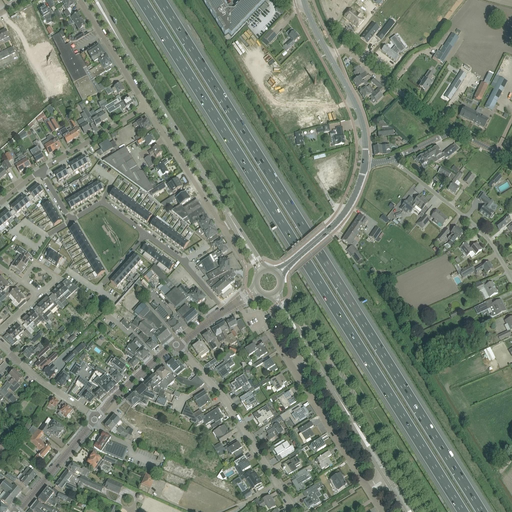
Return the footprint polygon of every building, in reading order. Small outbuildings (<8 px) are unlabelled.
[(50,0),(48,0),(47,1),(51,9),(52,9),(55,7),(50,0)] [(78,12),(74,14),(70,8),(75,6),(74,5),(74,4),(74,2),(73,2),(71,0),(69,0),(63,4),(64,5),(62,7),(66,12),(64,13),(67,18),(69,17),(78,12)] [(229,5),(227,6),(223,0),(201,0),(225,36),(228,34),(231,37),(265,2),(263,0),(241,0),(235,7),(234,6),(229,5)] [(39,10),(46,22),(48,25),(52,23),(50,20),(55,17),(51,11),(49,13),(45,7),(39,10)] [(63,19),(58,11),(57,11),(54,13),(59,20),(63,19)] [(349,11),(344,17),(358,27),(364,20),(361,19),(362,17),(358,14),(356,16),(349,11)] [(79,14),(78,12),(69,17),(74,25),(75,24),(80,31),(83,29),(83,28),(86,26),(78,15),(79,14)] [(390,20),(381,33),(384,36),(394,23),(390,20)] [(246,25),(229,43),(287,135),(318,127),(322,126),(328,125),(328,124),(340,122),(330,104),(294,111),(248,37),(253,33),(246,25)] [(371,26),(361,38),(367,43),(377,31),(371,26)] [(9,38),(7,32),(6,30),(5,30),(5,31),(0,33),(4,40),(9,38)] [(287,52),(290,49),(295,44),(294,43),(300,38),(294,31),(294,32),(292,30),(291,30),(286,34),(288,37),(291,40),(283,48),(287,52)] [(60,57),(73,84),(88,76),(84,69),(87,67),(80,56),(79,55),(75,57),(74,54),(74,53),(72,48),(71,48),(69,44),(65,46),(64,44),(65,44),(62,39),(66,37),(62,31),(60,34),(57,35),(55,36),(52,38),(61,56),(60,57)] [(270,31),(264,39),(270,44),(276,37),(270,31)] [(74,42),(77,42),(84,37),(82,33),(74,38),(72,38),(71,42),(74,42)] [(452,33),(446,43),(440,52),(438,50),(434,57),(442,62),(458,37),(452,33)] [(386,46),(382,51),(396,62),(400,57),(397,55),(399,53),(400,53),(406,49),(403,45),(402,46),(395,36),(390,40),(395,46),(392,51),(386,46)] [(87,67),(105,55),(99,44),(87,52),(85,53),(80,56),(87,67)] [(300,47),(281,66),(286,72),(308,61),(300,47)] [(0,105),(11,105),(12,101),(13,103),(15,102),(16,104),(18,99),(28,95),(31,98),(32,95),(36,93),(35,89),(37,90),(38,92),(43,87),(40,86),(42,84),(40,82),(46,83),(48,76),(55,76),(56,77),(55,64),(59,60),(54,49),(0,72),(0,105)] [(84,69),(88,76),(90,82),(94,80),(94,79),(106,72),(111,69),(109,66),(110,66),(111,66),(112,65),(112,63),(111,63),(110,62),(106,55),(105,55),(87,67),(84,69)] [(353,81),(358,89),(363,85),(364,87),(368,84),(365,80),(363,82),(362,80),(368,76),(366,73),(366,72),(361,68),(360,69),(359,66),(355,69),(356,71),(353,73),(355,76),(359,73),(361,76),(359,77),(360,77),(353,81)] [(429,72),(422,82),(421,83),(422,84),(420,87),(426,92),(432,82),(429,80),(433,74),(429,72)] [(90,82),(88,76),(73,84),(82,102),(97,94),(90,82)] [(448,94),(446,96),(451,99),(450,100),(464,80),(463,81),(457,77),(458,76),(451,86),(452,87),(448,94)] [(497,84),(486,104),(493,108),(507,81),(500,77),(498,80),(497,84)] [(94,80),(90,82),(97,94),(98,94),(104,90),(107,88),(103,83),(98,86),(94,80)] [(370,85),(364,89),(360,92),(364,99),(370,95),(377,102),(383,96),(380,93),(385,88),(376,80),(373,83),(379,88),(375,93),(370,85)] [(488,86),(483,83),(482,83),(475,97),(482,100),(486,92),(488,87),(488,86)] [(110,86),(104,90),(106,92),(109,90),(111,93),(113,92),(114,94),(117,92),(119,95),(121,93),(122,93),(122,92),(124,91),(120,84),(114,88),(115,88),(112,90),(110,86)] [(305,91),(312,102),(318,98),(316,95),(320,93),(314,84),(307,88),(308,89),(305,91)] [(108,105),(105,107),(106,109),(107,110),(114,106),(116,109),(120,106),(123,110),(126,108),(134,104),(130,98),(125,100),(124,99),(122,101),(119,103),(117,100),(108,105)] [(108,105),(105,100),(98,104),(102,111),(105,109),(104,108),(105,107),(108,105)] [(475,112),(468,109),(464,107),(460,116),(471,121),(475,112)] [(475,112),(471,121),(484,128),(486,124),(489,119),(480,115),(482,109),(478,107),(475,112)] [(87,109),(83,111),(84,113),(88,120),(92,117),(93,119),(92,120),(93,122),(94,123),(96,127),(102,123),(98,116),(96,113),(95,113),(91,116),(90,113),(87,109)] [(83,118),(77,122),(80,127),(81,129),(84,134),(91,130),(87,124),(87,123),(89,122),(88,120),(84,113),(81,115),(83,118)] [(98,116),(102,123),(108,119),(104,113),(98,116)] [(51,117),(48,119),(55,131),(58,129),(51,117)] [(52,133),(55,131),(48,119),(45,121),(44,122),(51,133),(52,133)] [(138,123),(138,122),(133,125),(135,128),(138,126),(139,125),(143,131),(146,129),(151,127),(146,120),(143,123),(142,121),(138,123)] [(335,146),(338,145),(345,144),(342,127),(338,127),(338,130),(333,130),(333,133),(330,133),(330,137),(335,136),(335,138),(334,139),(335,146)] [(73,141),(69,134),(67,130),(65,128),(63,129),(64,132),(63,137),(67,144),(73,141)] [(69,134),(73,141),(79,137),(79,136),(81,134),(78,128),(75,130),(74,129),(72,130),(71,129),(70,129),(67,130),(69,134)] [(143,137),(137,141),(139,145),(146,141),(149,146),(155,142),(151,135),(145,139),(143,137)] [(53,138),(49,141),(51,145),(55,151),(56,152),(58,150),(61,148),(58,143),(57,142),(59,141),(58,138),(56,140),(56,139),(55,139),(54,140),(53,138)] [(48,140),(43,144),(44,146),(46,149),(45,149),(49,155),(52,153),(53,154),(55,152),(54,152),(55,151),(51,145),(49,141),(48,140)] [(101,150),(95,153),(98,155),(99,154),(100,156),(105,154),(113,149),(114,151),(111,152),(113,155),(120,151),(117,146),(113,149),(111,145),(109,143),(108,141),(99,146),(100,149),(101,150)] [(156,157),(158,156),(162,153),(158,146),(153,149),(148,152),(151,156),(154,154),(154,155),(155,155),(156,157)] [(385,146),(374,147),(373,147),(375,156),(387,155),(385,146)] [(430,157),(435,163),(438,161),(436,158),(442,154),(437,146),(431,150),(427,153),(430,157)] [(444,153),(443,154),(445,157),(446,159),(448,158),(457,151),(452,146),(444,152),(444,153)] [(30,153),(36,163),(43,158),(37,148),(37,149),(30,153)] [(140,172),(125,148),(103,162),(147,194),(153,190),(142,172),(140,172)] [(9,162),(12,160),(13,160),(9,153),(6,154),(5,155),(9,162)] [(431,165),(435,163),(430,157),(427,153),(423,155),(417,158),(417,159),(414,160),(414,161),(415,160),(417,164),(420,162),(422,166),(429,162),(431,165)] [(19,159),(25,169),(31,166),(25,157),(24,157),(23,156),(18,159),(19,159)] [(84,156),(79,159),(83,167),(91,162),(88,158),(86,159),(84,156)] [(155,165),(152,160),(149,156),(144,159),(150,168),(155,165)] [(14,164),(15,166),(19,173),(25,169),(19,159),(16,161),(17,162),(15,163),(14,164)] [(79,159),(74,162),(78,170),(83,167),(79,159)] [(166,180),(167,179),(169,177),(167,174),(168,173),(164,166),(168,163),(166,160),(162,164),(157,167),(158,168),(157,169),(159,172),(158,173),(161,177),(163,176),(166,180)] [(0,180),(6,175),(4,173),(6,172),(12,168),(8,162),(2,165),(2,166),(4,169),(3,171),(0,172),(0,180)] [(71,169),(68,170),(71,174),(78,170),(74,162),(69,165),(71,169)] [(455,165),(451,169),(456,174),(460,170),(455,165)] [(439,171),(449,177),(452,173),(442,167),(439,171)] [(63,179),(71,174),(68,170),(66,171),(64,168),(59,171),(63,179)] [(63,179),(59,171),(54,174),(58,182),(63,179)] [(496,184),(502,177),(498,173),(492,180),(496,184)] [(474,177),(470,174),(464,182),(468,185),(474,177)] [(448,189),(455,194),(460,188),(458,187),(460,183),(457,181),(459,178),(456,176),(452,182),(452,183),(448,189)] [(178,179),(168,185),(173,194),(179,191),(178,190),(182,187),(178,179)] [(99,182),(94,185),(99,192),(104,190),(99,182)] [(153,190),(147,194),(151,197),(165,188),(163,184),(153,190)] [(33,189),(39,195),(43,192),(38,185),(33,189)] [(99,193),(94,185),(90,188),(94,195),(99,193)] [(85,191),(89,198),(94,195),(90,188),(85,191)] [(29,197),(32,201),(39,195),(33,189),(28,193),(31,195),(29,197)] [(109,196),(114,199),(119,192),(114,189),(109,196)] [(171,197),(170,198),(172,201),(175,199),(176,199),(180,205),(181,204),(182,205),(190,200),(186,192),(185,193),(183,190),(175,195),(171,197)] [(89,198),(85,191),(80,194),(85,201),(89,198)] [(119,192),(114,199),(118,202),(123,195),(119,192)] [(478,199),(480,201),(481,201),(486,205),(485,206),(484,206),(480,212),(489,219),(490,217),(492,218),(494,215),(493,214),(494,213),(488,209),(493,202),(490,199),(490,200),(485,196),(482,193),(478,199)] [(85,201),(80,194),(76,196),(80,204),(85,201)] [(123,195),(118,202),(122,205),(127,198),(123,195)] [(20,200),(25,207),(32,201),(29,197),(27,199),(24,196),(20,200)] [(71,199),(75,206),(80,204),(76,196),(71,199)] [(425,207),(426,207),(425,206),(428,203),(419,196),(415,201),(410,197),(407,201),(406,201),(402,205),(403,206),(400,209),(403,211),(406,214),(409,211),(411,213),(415,208),(420,212),(422,210),(425,207)] [(126,208),(131,201),(127,198),(122,205),(126,208)] [(71,199),(66,202),(71,209),(75,206),(71,199)] [(15,204),(21,210),(25,207),(20,200),(15,204)] [(126,208),(130,211),(135,204),(131,201),(126,208)] [(183,209),(175,214),(182,220),(201,208),(196,201),(183,209)] [(53,207),(50,203),(43,207),(45,212),(53,207)] [(21,210),(15,204),(11,208),(13,210),(11,212),(14,216),(21,210)] [(134,214),(139,207),(135,204),(130,211),(134,214)] [(177,208),(172,211),(175,214),(183,209),(181,205),(179,206),(177,208)] [(48,216),(56,212),(53,207),(45,212),(48,216)] [(138,217),(143,210),(139,207),(134,214),(138,217)] [(201,208),(182,220),(186,223),(189,221),(193,226),(207,217),(201,208)] [(148,213),(143,210),(138,217),(142,220),(148,213)] [(2,215),(8,222),(14,216),(11,212),(9,214),(7,211),(2,215)] [(437,211),(432,217),(435,219),(433,222),(437,225),(439,223),(442,226),(445,223),(445,222),(447,219),(437,211)] [(51,221),(58,217),(56,212),(48,216),(51,221)] [(148,213),(142,220),(147,223),(152,216),(148,213)] [(353,225),(361,230),(365,225),(367,220),(360,215),(353,225)] [(424,215),(421,219),(417,224),(422,228),(426,223),(430,220),(424,215)] [(508,215),(499,222),(495,225),(499,230),(506,225),(504,223),(510,218),(508,215)] [(58,217),(51,221),(54,226),(61,222),(58,217)] [(211,223),(210,223),(210,222),(210,221),(209,220),(208,220),(207,217),(193,226),(195,229),(200,226),(201,228),(202,229),(211,223)] [(154,229),(159,222),(155,219),(150,226),(154,229)] [(159,222),(154,229),(158,232),(164,225),(159,222)] [(201,228),(196,232),(200,236),(204,234),(206,236),(208,240),(216,235),(217,234),(217,233),(217,232),(216,231),(215,231),(215,230),(211,223),(202,229),(201,228)] [(163,235),(168,228),(164,225),(158,232),(163,235)] [(361,230),(353,225),(342,240),(350,246),(361,230)] [(72,235),(80,230),(77,226),(69,230),(72,235)] [(448,239),(451,241),(450,241),(451,241),(460,230),(456,226),(451,233),(452,234),(448,239)] [(382,231),(376,227),(369,236),(376,241),(382,231)] [(168,228),(163,235),(167,238),(172,231),(168,228)] [(446,228),(437,239),(441,242),(450,231),(446,228)] [(72,235),(75,239),(82,235),(80,230),(72,235)] [(459,239),(464,233),(460,230),(451,241),(447,244),(450,247),(457,238),(459,239)] [(171,241),(176,234),(172,231),(167,238),(171,241)] [(176,234),(171,241),(175,244),(180,237),(176,234)] [(75,239),(78,244),(85,240),(82,235),(75,239)] [(105,235),(101,238),(106,246),(111,242),(105,235)] [(180,237),(175,244),(179,247),(184,240),(180,237)] [(85,240),(78,244),(81,249),(88,244),(85,240)] [(184,240),(179,247),(183,250),(188,243),(184,240)] [(219,249),(222,247),(221,246),(224,244),(221,240),(215,243),(214,242),(210,245),(212,247),(214,246),(215,249),(218,248),(219,249)] [(475,255),(478,253),(482,250),(476,244),(471,248),(466,243),(460,248),(464,254),(465,253),(467,256),(473,252),(475,255)] [(88,244),(81,249),(83,253),(91,249),(88,244)] [(153,249),(146,244),(141,250),(145,253),(143,256),(146,259),(153,249)] [(222,254),(227,251),(228,251),(226,248),(224,244),(221,246),(222,247),(219,249),(221,252),(218,254),(219,257),(220,258),(223,256),(222,254)] [(362,259),(353,246),(348,249),(357,262),(362,259)] [(17,247),(15,251),(19,255),(15,260),(16,260),(25,267),(25,266),(26,266),(28,264),(28,263),(29,261),(29,262),(30,261),(29,261),(27,259),(29,256),(22,250),(18,248),(17,247)] [(107,254),(111,259),(119,253),(115,248),(107,254)] [(48,257),(46,260),(51,264),(57,255),(48,249),(45,255),(48,257)] [(94,254),(91,249),(83,253),(86,258),(94,254)] [(155,260),(160,254),(153,249),(146,259),(149,261),(152,258),(155,260)] [(234,280),(233,278),(236,276),(234,274),(234,271),(230,271),(221,271),(221,269),(220,269),(217,264),(216,261),(218,260),(218,258),(217,258),(219,257),(218,254),(217,252),(215,253),(214,253),(209,256),(210,257),(201,263),(197,266),(205,277),(207,276),(210,282),(207,284),(212,290),(218,297),(222,294),(223,295),(232,288),(230,285),(231,284),(233,283),(234,281),(234,280)] [(89,263),(96,258),(94,254),(86,258),(89,263)] [(160,269),(167,259),(160,254),(155,260),(159,263),(157,266),(160,269)] [(57,255),(51,264),(56,267),(58,264),(61,266),(65,261),(57,255)] [(135,255),(131,259),(137,265),(141,261),(135,255)] [(99,263),(96,258),(89,263),(92,267),(99,263)] [(131,259),(128,263),(134,269),(137,265),(131,259)] [(174,264),(167,259),(160,269),(163,271),(166,268),(170,271),(174,264)] [(21,272),(23,270),(25,268),(25,267),(16,260),(12,266),(11,265),(10,268),(16,273),(18,270),(21,272)] [(221,271),(230,271),(230,265),(230,264),(230,262),(230,261),(221,261),(221,269),(221,271)] [(463,278),(475,271),(476,273),(484,269),(487,273),(493,269),(489,262),(483,266),(482,265),(474,269),(472,265),(460,273),(463,278)] [(95,272),(102,267),(99,263),(92,267),(95,272)] [(128,263),(124,267),(131,272),(134,269),(128,263)] [(155,265),(151,270),(158,278),(163,274),(155,265)] [(102,267),(95,272),(97,277),(105,272),(102,267)] [(124,267),(121,270),(127,276),(131,272),(124,267)] [(121,270),(117,274),(124,280),(127,276),(121,270)] [(150,271),(144,277),(148,281),(154,275),(150,271)] [(117,274),(114,278),(120,284),(124,280),(117,274)] [(114,278),(110,282),(117,288),(120,284),(114,278)] [(167,278),(162,283),(166,287),(170,291),(175,287),(167,279),(167,278)] [(6,282),(5,282),(5,281),(0,285),(0,288),(1,290),(0,291),(0,293),(1,294),(3,297),(8,292),(6,289),(10,286),(9,286),(8,284),(6,282)] [(498,294),(492,282),(483,287),(482,283),(475,287),(477,292),(486,288),(490,297),(498,294)] [(57,289),(62,295),(66,299),(70,295),(70,294),(70,293),(72,290),(70,288),(67,284),(64,287),(61,284),(61,285),(60,286),(59,286),(57,288),(57,289)] [(177,290),(180,294),(186,300),(188,298),(193,303),(195,302),(197,305),(202,302),(201,301),(202,301),(203,301),(204,300),(204,299),(205,298),(201,294),(196,289),(193,292),(193,293),(192,294),(187,288),(186,290),(182,286),(177,290)] [(199,314),(175,287),(170,291),(164,296),(176,310),(177,309),(179,311),(181,309),(191,321),(199,314)] [(21,294),(21,293),(19,291),(18,291),(17,289),(17,288),(14,291),(12,293),(9,291),(9,292),(8,292),(5,295),(7,298),(10,295),(15,300),(21,294)] [(51,293),(54,297),(57,300),(62,295),(57,289),(56,289),(53,291),(54,292),(52,293),(51,293)] [(12,302),(17,307),(19,309),(23,305),(21,303),(25,300),(26,299),(26,298),(25,299),(24,297),(24,296),(22,294),(21,294),(15,300),(12,302)] [(42,302),(48,309),(50,312),(56,308),(58,305),(56,303),(51,298),(49,300),(47,297),(46,298),(47,298),(45,300),(44,300),(42,302)] [(479,306),(474,308),(474,309),(475,310),(479,308),(481,312),(490,308),(492,313),(491,313),(491,314),(491,316),(492,317),(493,317),(494,317),(496,316),(497,315),(502,313),(503,313),(506,311),(504,307),(500,300),(492,304),(491,301),(491,300),(485,303),(479,306)] [(64,307),(58,301),(56,303),(58,305),(60,308),(62,310),(64,307)] [(43,314),(48,309),(42,302),(42,303),(41,303),(39,305),(37,307),(37,306),(36,307),(43,314)] [(119,302),(113,308),(116,311),(122,304),(119,302)] [(143,303),(134,312),(139,316),(147,307),(143,303)] [(175,333),(182,328),(173,317),(173,316),(170,317),(161,306),(155,310),(164,321),(175,333)] [(137,317),(132,324),(138,328),(139,329),(148,336),(151,339),(156,343),(158,341),(158,342),(158,341),(161,344),(162,346),(167,342),(172,338),(170,336),(171,335),(171,334),(170,333),(169,334),(167,332),(168,331),(166,328),(165,329),(164,328),(165,327),(147,307),(139,316),(142,319),(150,324),(149,325),(148,326),(143,322),(137,317)] [(181,309),(179,311),(177,313),(187,325),(191,321),(181,309)] [(27,315),(27,316),(33,322),(38,318),(32,311),(31,311),(32,312),(30,313),(27,315)] [(44,314),(41,316),(45,321),(47,323),(49,321),(50,320),(47,317),(46,317),(44,314)] [(31,334),(33,332),(34,331),(30,327),(34,324),(33,322),(27,316),(26,316),(24,318),(24,319),(22,320),(25,324),(23,326),(26,330),(27,330),(31,334)] [(498,336),(500,341),(511,335),(509,331),(511,330),(511,329),(511,317),(505,321),(507,324),(505,325),(507,332),(498,336)] [(233,336),(234,338),(234,339),(238,337),(234,330),(234,329),(233,328),(232,328),(237,325),(234,318),(226,322),(228,326),(229,329),(229,330),(233,336)] [(123,320),(120,323),(127,330),(130,327),(129,325),(126,323),(127,322),(123,320)] [(241,320),(237,322),(242,330),(246,328),(241,320)] [(234,338),(233,336),(229,330),(228,331),(228,330),(226,327),(224,323),(218,327),(222,334),(225,340),(231,346),(236,343),(235,340),(234,339),(234,338)] [(13,329),(12,329),(18,336),(24,331),(21,328),(17,324),(17,325),(15,327),(15,326),(13,328),(13,329)] [(220,343),(225,340),(222,334),(218,327),(212,330),(215,334),(218,341),(218,340),(219,343),(220,343)] [(12,329),(12,330),(11,330),(9,331),(9,332),(8,334),(7,333),(7,334),(10,337),(6,340),(9,343),(12,346),(21,339),(18,336),(12,329)] [(31,334),(27,330),(26,330),(24,332),(28,337),(28,336),(31,340),(34,338),(31,334)] [(41,331),(34,337),(38,341),(44,335),(41,331)] [(154,349),(157,347),(157,346),(154,343),(152,340),(150,342),(148,339),(149,339),(147,337),(146,338),(142,333),(139,336),(149,347),(152,350),(153,350),(154,349)] [(203,336),(203,337),(205,339),(204,339),(206,342),(212,350),(217,347),(214,343),(215,343),(213,340),(208,333),(206,334),(205,334),(203,336)] [(144,346),(136,337),(132,341),(130,344),(128,347),(125,350),(136,358),(135,357),(138,355),(142,360),(143,361),(148,357),(149,358),(151,356),(149,354),(143,347),(144,346)] [(201,340),(202,341),(199,343),(199,342),(198,342),(199,343),(192,347),(198,356),(199,356),(200,356),(201,357),(203,356),(202,354),(205,351),(206,353),(207,353),(210,351),(204,344),(201,340)] [(77,349),(80,352),(86,347),(82,343),(77,349)] [(38,351),(40,353),(44,349),(40,344),(37,347),(37,346),(34,349),(33,347),(32,347),(31,347),(24,353),(29,359),(38,351)] [(256,355),(258,354),(260,357),(267,353),(263,347),(261,348),(260,345),(256,348),(254,344),(245,349),(249,356),(255,352),(256,355)] [(47,346),(44,349),(40,353),(36,356),(39,359),(50,349),(47,346)] [(490,347),(484,350),(489,361),(496,358),(490,347)] [(67,365),(76,356),(73,352),(63,361),(67,365)] [(220,366),(216,368),(222,377),(230,372),(228,369),(235,365),(230,358),(232,356),(232,357),(235,354),(230,352),(221,359),(222,359),(222,358),(226,363),(221,366),(220,366)] [(43,371),(46,367),(48,366),(58,357),(54,353),(46,361),(43,358),(35,365),(39,369),(40,368),(43,371)] [(129,364),(133,369),(140,363),(135,358),(127,353),(126,355),(127,356),(130,358),(127,361),(127,360),(127,361),(129,364)] [(117,373),(117,372),(119,370),(123,373),(126,369),(125,369),(126,367),(124,366),(119,361),(113,357),(108,364),(112,368),(111,369),(112,370),(113,370),(117,373)] [(263,359),(254,364),(256,367),(265,362),(263,359)] [(277,369),(271,359),(267,362),(265,363),(263,364),(268,370),(270,369),(272,372),(271,373),(277,369)] [(173,360),(167,365),(174,373),(180,368),(183,366),(178,360),(175,362),(173,360)] [(51,364),(43,373),(50,380),(56,374),(55,373),(58,371),(57,370),(51,364)] [(77,364),(71,372),(77,377),(83,368),(80,366),(77,364)] [(96,368),(95,370),(96,370),(104,376),(106,372),(97,367),(96,368)] [(161,369),(154,376),(160,383),(164,386),(167,387),(175,380),(175,379),(170,374),(167,371),(164,367),(162,369),(161,369)] [(112,377),(118,383),(123,379),(117,373),(113,370),(112,370),(111,369),(109,371),(111,373),(110,374),(112,377)] [(5,384),(7,385),(9,383),(9,384),(18,374),(14,370),(9,375),(11,377),(5,384)] [(96,370),(88,382),(90,383),(92,384),(95,386),(106,394),(106,393),(107,394),(116,385),(113,381),(110,379),(104,376),(96,370)] [(67,382),(65,381),(67,377),(69,375),(63,371),(58,378),(59,379),(56,384),(61,388),(63,386),(64,387),(67,382)] [(7,390),(11,386),(13,388),(23,378),(18,374),(9,384),(9,383),(7,385),(3,390),(1,393),(7,399),(13,405),(18,400),(15,398),(14,399),(11,395),(11,394),(9,392),(8,392),(7,390)] [(269,378),(260,384),(261,387),(265,384),(269,382),(270,381),(273,385),(275,389),(277,391),(277,392),(282,389),(285,387),(284,385),(284,384),(284,383),(286,382),(281,374),(277,377),(275,379),(275,378),(274,378),(274,379),(270,381),(269,378)] [(234,389),(235,391),(242,387),(245,392),(249,389),(251,388),(248,382),(244,375),(236,379),(237,381),(231,384),(233,388),(234,389)] [(154,376),(150,379),(153,383),(152,384),(158,389),(163,392),(164,389),(167,390),(168,388),(167,387),(164,386),(160,383),(154,376)] [(191,377),(187,381),(192,382),(195,383),(202,386),(204,384),(197,376),(193,379),(191,377)] [(175,379),(175,380),(181,384),(197,389),(202,386),(195,383),(192,382),(187,381),(187,380),(178,377),(175,379)] [(143,385),(142,386),(148,392),(150,390),(149,390),(150,389),(151,388),(152,390),(153,391),(155,393),(158,394),(158,396),(165,399),(166,396),(164,395),(165,392),(163,392),(158,389),(152,384),(153,383),(150,379),(143,385)] [(87,386),(79,395),(80,395),(90,404),(90,403),(91,403),(92,402),(92,401),(93,400),(94,399),(94,398),(90,395),(92,392),(89,390),(91,387),(93,385),(92,385),(89,383),(87,386)] [(251,388),(249,389),(252,393),(261,387),(259,384),(259,383),(251,388)] [(93,385),(91,387),(93,388),(96,391),(93,394),(96,397),(99,400),(105,394),(106,394),(95,386),(92,384),(92,385),(93,385)] [(135,392),(134,394),(148,401),(149,401),(164,408),(167,401),(159,398),(155,396),(149,393),(148,392),(142,386),(135,392)] [(207,404),(208,403),(210,402),(207,397),(207,398),(205,396),(208,395),(207,394),(206,395),(204,392),(205,391),(201,393),(194,398),(196,401),(195,402),(197,404),(200,403),(202,407),(207,404)] [(276,396),(271,400),(273,403),(279,400),(285,409),(290,406),(296,402),(293,398),(292,399),(290,397),(293,396),(294,395),(293,395),(293,396),(290,392),(291,391),(290,391),(285,395),(284,393),(277,398),(276,396)] [(240,399),(242,402),(241,402),(243,405),(247,411),(252,407),(251,405),(256,402),(252,397),(253,396),(250,392),(240,399)] [(126,400),(127,401),(133,407),(138,403),(146,406),(149,401),(148,401),(134,394),(133,394),(126,400)] [(55,408),(59,402),(53,398),(50,402),(49,404),(48,406),(51,408),(53,406),(55,408)] [(58,415),(61,418),(63,416),(66,419),(69,415),(70,415),(74,411),(63,402),(60,406),(61,407),(58,411),(60,412),(58,415)] [(182,415),(191,419),(197,421),(195,418),(193,414),(187,404),(182,415)] [(267,405),(261,409),(257,412),(258,411),(260,414),(255,418),(256,420),(258,422),(260,424),(259,424),(259,425),(264,422),(273,415),(267,405)] [(285,421),(290,418),(292,416),(297,424),(309,417),(307,415),(307,414),(306,414),(304,410),(304,409),(299,412),(295,407),(280,416),(284,422),(285,421)] [(196,418),(195,418),(197,421),(198,423),(203,421),(206,425),(213,420),(217,426),(222,424),(220,421),(221,420),(223,419),(223,418),(222,418),(219,413),(220,412),(219,412),(217,410),(218,410),(218,409),(217,410),(217,409),(204,417),(202,414),(196,418)] [(114,416),(109,421),(123,433),(131,436),(133,431),(128,428),(127,431),(125,431),(120,426),(119,427),(117,425),(120,421),(114,416)] [(269,440),(274,437),(272,433),(275,432),(278,436),(284,432),(278,423),(282,421),(280,416),(272,421),(271,422),(273,426),(266,431),(269,435),(267,436),(269,440)] [(39,431),(44,434),(46,435),(49,432),(52,434),(51,434),(54,436),(54,435),(58,438),(61,433),(63,429),(58,426),(59,425),(57,425),(57,424),(56,423),(55,423),(51,421),(48,427),(44,424),(39,431)] [(120,436),(129,440),(131,436),(123,433),(109,421),(105,426),(111,432),(111,431),(115,427),(117,430),(116,431),(121,435),(120,436)] [(311,423),(299,430),(301,434),(306,441),(310,438),(310,439),(311,438),(314,436),(310,429),(313,427),(311,423)] [(220,443),(229,438),(233,436),(230,431),(227,433),(226,431),(227,430),(224,426),(220,428),(219,428),(219,429),(214,432),(214,433),(213,433),(215,437),(216,436),(220,443)] [(29,441),(37,448),(36,448),(40,451),(40,450),(42,452),(39,456),(42,459),(51,449),(47,446),(39,439),(44,434),(39,431),(33,427),(28,433),(33,437),(29,441)] [(90,442),(94,444),(99,435),(95,433),(90,442)] [(99,440),(106,445),(107,443),(111,438),(103,433),(103,434),(102,434),(101,435),(101,436),(99,440)] [(143,446),(151,449),(155,440),(147,437),(143,446)] [(321,439),(314,443),(311,445),(314,449),(316,447),(318,451),(323,448),(324,448),(324,447),(326,446),(321,439)] [(102,451),(106,445),(99,440),(96,445),(95,445),(94,446),(94,447),(94,448),(101,453),(102,451)] [(282,459),(288,456),(287,455),(289,454),(289,455),(295,451),(292,446),(290,447),(287,443),(286,443),(284,440),(280,442),(281,443),(280,444),(279,443),(274,447),(276,450),(274,451),(278,456),(280,455),(282,458),(282,459)] [(230,452),(232,455),(234,454),(236,457),(243,453),(241,449),(242,448),(238,443),(237,443),(236,441),(226,447),(229,452),(230,452)] [(107,443),(106,445),(102,451),(123,460),(126,453),(128,449),(111,442),(110,444),(107,443)] [(222,446),(217,449),(221,455),(226,452),(225,451),(224,449),(222,446)] [(290,460),(282,465),(284,468),(283,469),(283,470),(284,469),(288,476),(292,473),(292,474),(297,471),(295,468),(300,465),(299,464),(300,464),(297,457),(296,458),(295,457),(298,456),(296,452),(289,457),(290,460)] [(328,467),(329,467),(332,464),(332,465),(328,458),(331,455),(329,452),(317,459),(320,464),(319,465),(322,469),(324,468),(325,469),(328,467)] [(99,458),(97,457),(93,454),(92,455),(91,456),(91,457),(87,462),(87,463),(96,469),(98,471),(99,471),(100,471),(101,470),(101,469),(101,468),(100,467),(97,465),(101,459),(101,458),(99,457),(99,458)] [(103,460),(115,466),(121,469),(123,464),(105,456),(103,460)] [(248,463),(248,462),(247,462),(246,461),(247,460),(244,457),(233,463),(239,472),(242,470),(243,472),(251,467),(249,463),(248,463)] [(84,476),(86,473),(89,475),(90,472),(83,468),(82,470),(79,468),(79,469),(73,464),(71,466),(71,465),(68,469),(72,472),(75,474),(77,472),(82,475),(84,476)] [(300,484),(302,483),(311,477),(306,471),(309,469),(310,471),(313,469),(310,465),(297,474),(299,478),(292,482),(298,492),(303,489),(300,484)] [(28,468),(26,469),(23,474),(25,476),(32,481),(37,475),(31,470),(30,470),(28,468)] [(222,470),(217,477),(223,480),(226,478),(222,471),(223,470),(222,470)] [(104,488),(88,480),(81,477),(80,480),(78,480),(66,471),(61,478),(67,484),(68,483),(77,488),(80,482),(101,492),(103,488),(104,488)] [(248,477),(255,487),(256,488),(258,488),(260,487),(261,485),(260,484),(261,483),(259,480),(255,474),(255,473),(254,474),(252,471),(245,475),(247,478),(248,477)] [(7,473),(5,476),(14,482),(16,479),(7,473)] [(32,481),(25,476),(23,474),(18,480),(26,487),(32,481)] [(146,474),(142,483),(151,487),(155,478),(146,474)] [(331,479),(335,485),(336,487),(337,486),(339,489),(347,485),(346,483),(345,484),(342,479),(342,480),(340,478),(342,477),(340,474),(331,479)] [(61,478),(55,485),(62,490),(64,487),(67,488),(67,486),(71,488),(75,490),(77,488),(68,483),(67,484),(61,478)] [(111,487),(120,491),(123,485),(109,479),(104,488),(110,490),(111,487)] [(5,491),(4,491),(13,499),(14,500),(21,491),(14,485),(13,486),(6,480),(1,486),(6,491),(7,490),(9,491),(8,493),(5,491)] [(316,504),(320,502),(317,498),(315,494),(319,492),(317,490),(323,486),(321,482),(315,485),(314,485),(306,490),(307,490),(307,491),(307,490),(310,495),(311,496),(310,496),(308,498),(303,501),(308,508),(309,509),(310,508),(309,507),(314,504),(315,506),(316,504)] [(47,488),(43,493),(46,495),(46,496),(46,497),(45,498),(48,501),(49,500),(53,502),(55,498),(52,496),(54,493),(52,491),(51,491),(47,488)] [(243,494),(245,499),(252,495),(249,490),(243,494)] [(8,505),(13,499),(4,491),(0,496),(0,498),(2,500),(8,505)] [(38,500),(42,503),(45,505),(47,503),(54,507),(56,504),(54,503),(53,502),(49,500),(48,501),(45,498),(46,497),(46,496),(46,495),(43,493),(38,500)] [(260,503),(258,504),(258,505),(261,509),(267,505),(270,510),(272,509),(276,506),(273,501),(272,501),(271,499),(269,496),(263,500),(264,501),(260,503)] [(58,511),(54,510),(44,505),(44,506),(43,505),(42,506),(36,501),(30,509),(33,511),(58,511)]
